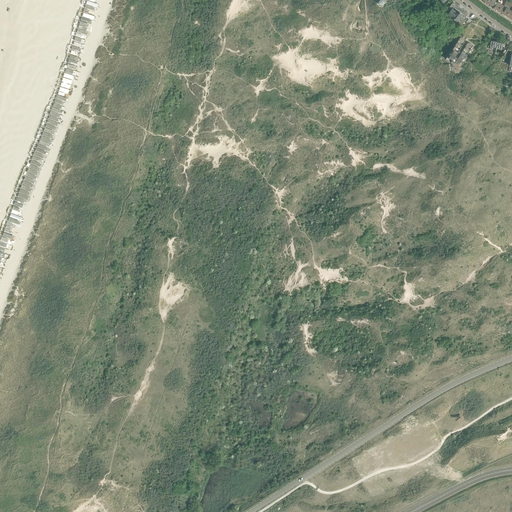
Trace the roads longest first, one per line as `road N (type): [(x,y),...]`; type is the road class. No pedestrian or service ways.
road 1 (track): [(108,0),(0,300)]
road 2 (unclassified): [(251,511),(412,407),(511,357)]
